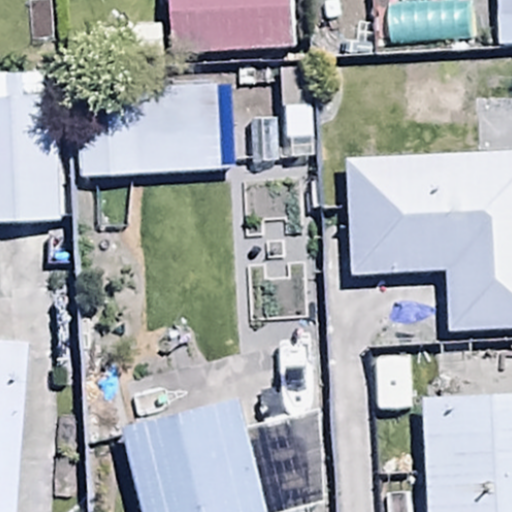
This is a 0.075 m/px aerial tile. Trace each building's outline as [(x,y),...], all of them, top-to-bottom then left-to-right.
[(293,0),(170,0),(173,69),(296,64),(293,0)] [(511,0),(498,0),(500,58),(511,57),(511,0)] [(0,87),(0,237),(64,235),(61,135),(68,135),(67,85),(0,87)] [(79,138),(80,189),(227,186),(226,136),(79,138)] [(511,163),(350,169),(354,288),(451,285),(453,344),(511,341),(511,163)] [(12,511),(24,357),(0,355),(0,511),(12,511)] [(511,511),(511,409),(425,415),(432,511),(511,511)] [(245,414),(126,443),(142,511),(309,511),(291,434),(252,443),(245,414)]
